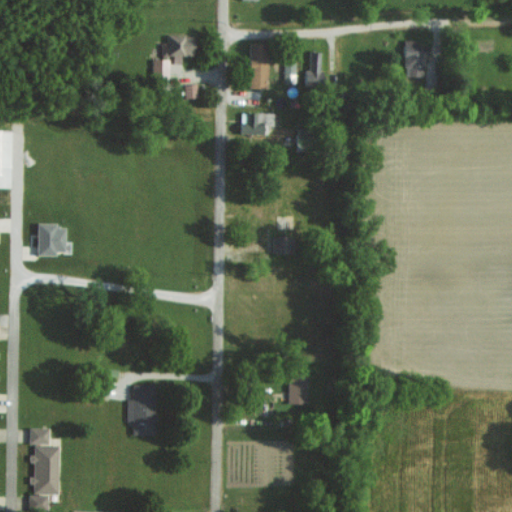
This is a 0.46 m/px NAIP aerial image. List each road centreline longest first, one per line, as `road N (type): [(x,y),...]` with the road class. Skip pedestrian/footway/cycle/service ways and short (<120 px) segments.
road 1 (residential): [(216,511),(222,0)]
road 2 (residential): [(220,299),(61,275),(18,280),(15,502)]
road 3 (residential): [(511,18),(222,34)]
